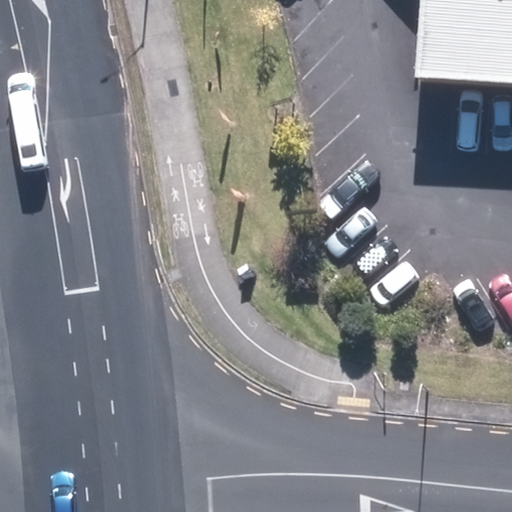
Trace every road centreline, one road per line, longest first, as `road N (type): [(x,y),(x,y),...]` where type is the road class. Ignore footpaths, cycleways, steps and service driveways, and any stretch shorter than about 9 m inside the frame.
road 1 (secondary): [(26,0),(93,434)]
road 2 (unclassified): [(511,489),(360,477),(201,482),(93,434)]
